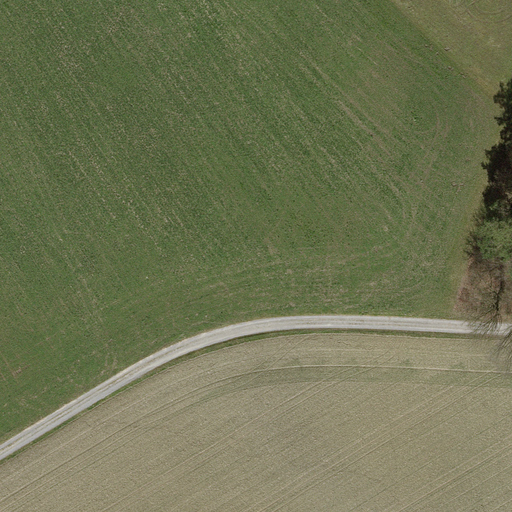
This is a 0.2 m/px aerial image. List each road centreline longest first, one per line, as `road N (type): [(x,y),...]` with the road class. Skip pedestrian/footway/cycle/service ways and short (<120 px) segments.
road 1 (track): [(0,450),(158,355),(220,335),(285,321),(511,325)]
road 2 (track): [(220,335),(255,420),(327,485),(387,511)]
